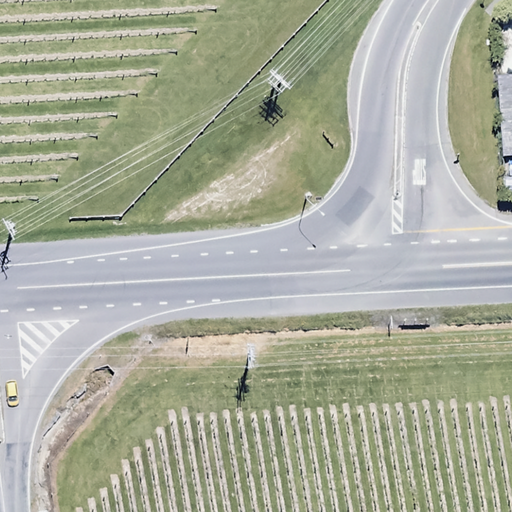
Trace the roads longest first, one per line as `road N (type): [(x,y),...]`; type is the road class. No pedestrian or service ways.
road 1 (primary): [(0,284),(404,274)]
road 2 (tertiary): [(432,0),(407,44),(395,108),(404,274)]
